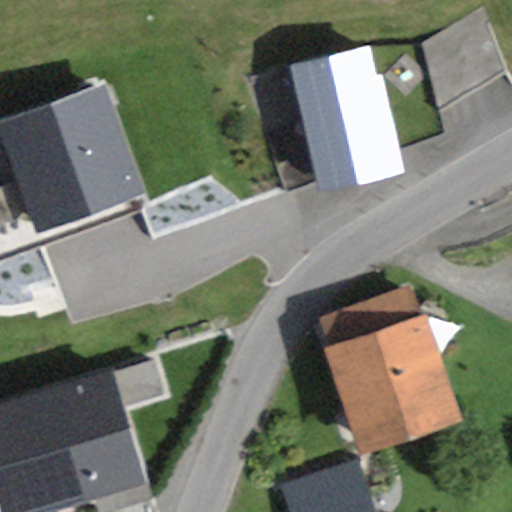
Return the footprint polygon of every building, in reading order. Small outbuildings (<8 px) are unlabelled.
[(510,80),(479,18),(417,49),(448,111),(510,80)] [(370,49),(289,68),(319,196),(406,176),(382,76),(377,77),(370,49)] [(0,119),(0,141),(31,228),(137,189),(99,84),(0,119)] [(413,285),(316,316),(360,449),(457,417),(413,285)] [(0,511),(47,511),(148,480),(112,366),(0,401),(0,511)] [(374,511),(356,460),(281,485),(290,511),(374,511)]
